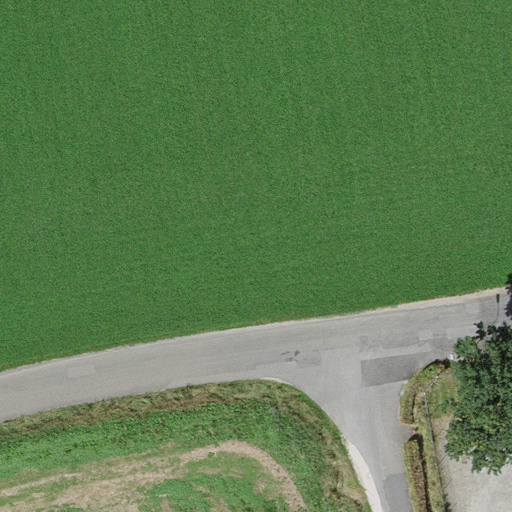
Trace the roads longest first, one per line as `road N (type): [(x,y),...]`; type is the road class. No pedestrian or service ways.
road 1 (residential): [(0,395),(56,378),(511,324)]
road 2 (track): [(364,340),(398,511)]
